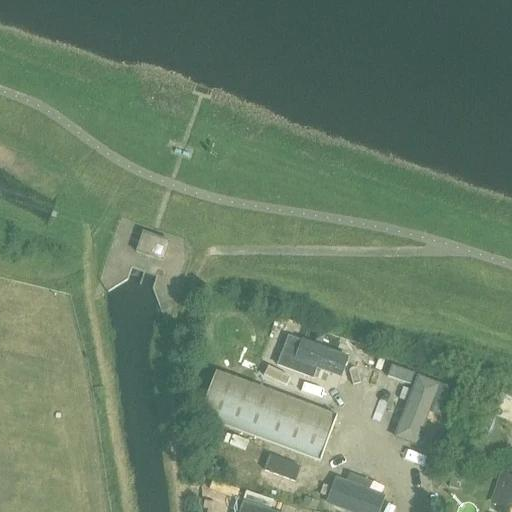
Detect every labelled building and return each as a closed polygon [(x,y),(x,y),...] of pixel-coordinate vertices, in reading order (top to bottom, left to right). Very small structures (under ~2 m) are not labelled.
[(136,253),(162,262),(169,241),(143,232),(136,253)] [(288,336),(277,365),(313,379),(317,369),(341,378),(349,357),(301,339),(301,341),(288,336)] [(414,375),(391,366),(387,378),(410,386),(414,375)] [(199,417),(209,420),(321,461),(338,416),(216,371),(199,417)] [(427,411),(438,415),(448,388),(418,376),(395,437),(415,445),(427,411)] [(491,404),(496,388),(478,382),(473,398),(491,404)] [(304,465),(274,467),(274,478),(304,477),(304,465)] [(313,488),(328,481),(321,467),(307,474),(313,488)] [(491,501),(510,508),(510,509),(511,509),(511,478),(502,474),(491,501)] [(449,487),(459,489),(461,479),(451,477),(449,487)] [(338,479),(329,504),(351,511),(377,511),(383,496),(338,479)] [(314,510),(317,502),(306,497),(303,505),(314,510)]
